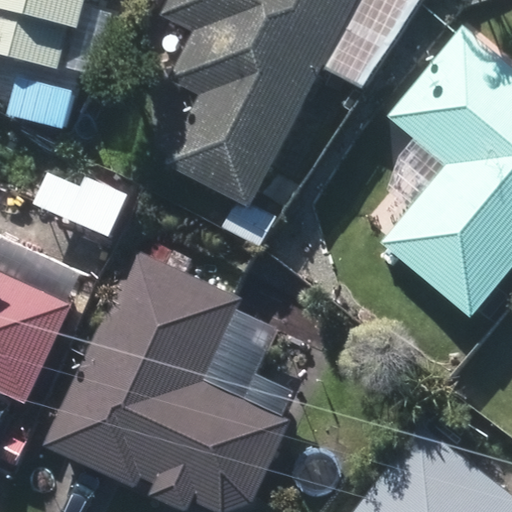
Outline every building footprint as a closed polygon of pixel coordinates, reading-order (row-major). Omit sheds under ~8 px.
[(0,0),(0,102),(70,119),(80,82),(61,78),(72,36),(82,38),(91,0),(0,0)] [(147,0),(118,0),(114,11),(138,21),(147,0)] [(226,234),(262,253),(276,226),(252,214),(362,0),(175,0),(168,16),(152,8),(125,61),(204,101),(167,171),(239,208),(226,234)] [(384,250),(472,326),(511,277),(511,71),(466,33),(391,123),(419,146),(396,174),(398,197),(417,212),(384,250)] [(37,138),(66,152),(76,131),(47,117),(37,138)] [(261,206),(285,218),(300,191),(275,179),(261,206)] [(89,222),(116,235),(128,212),(100,198),(89,222)] [(191,511),(194,508),(203,511),(246,511),(252,510),(290,429),(207,389),(246,306),(187,278),(193,265),(158,248),(150,261),(139,257),(46,455),(168,511),(191,511)] [(0,398),(28,412),(76,313),(0,277),(0,398)] [(361,511),(511,511),(511,502),(422,434),(361,511)]
